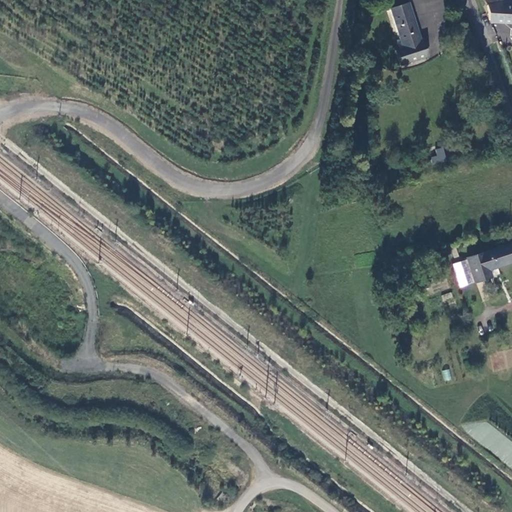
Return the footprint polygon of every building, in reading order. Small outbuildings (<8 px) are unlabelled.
[(420,39),(408,3),(391,8),(403,46),(407,59),(426,53),(421,39),(420,39)] [(511,6),(487,4),(487,9),(486,22),(511,25),(511,6)] [(400,62),(407,59),(403,46),(395,48),(400,62)] [(432,149),(434,163),(445,162),(444,148),(432,149)] [(511,247),(511,243),(464,259),(465,261),(473,284),(497,276),(495,268),(511,261),(511,247)] [(458,288),(473,284),(465,261),(450,266),(458,288)] [(441,294),(442,300),(453,298),(451,292),(441,294)] [(494,371),(511,367),(511,350),(491,354),(494,371)] [(444,381),(452,379),(448,368),(441,371),(444,381)]
